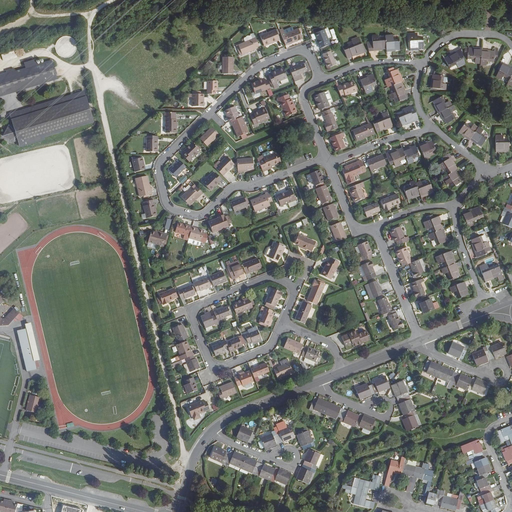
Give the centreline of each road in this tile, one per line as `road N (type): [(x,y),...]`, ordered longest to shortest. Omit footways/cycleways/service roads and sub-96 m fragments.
road 1 (track): [(114,0),(89,21),(91,65),(189,473)]
road 2 (residential): [(319,81),(303,51),(264,63),(163,158),(158,172),(169,207),(200,215),(236,185),(253,186),(325,157)]
road 3 (residential): [(281,324),(292,290),(273,278),(192,312),(215,366),(263,351),(274,339)]
road 4 (track): [(324,511),(355,460),(490,428)]
road 5 (residential): [(420,340),(374,226)]
